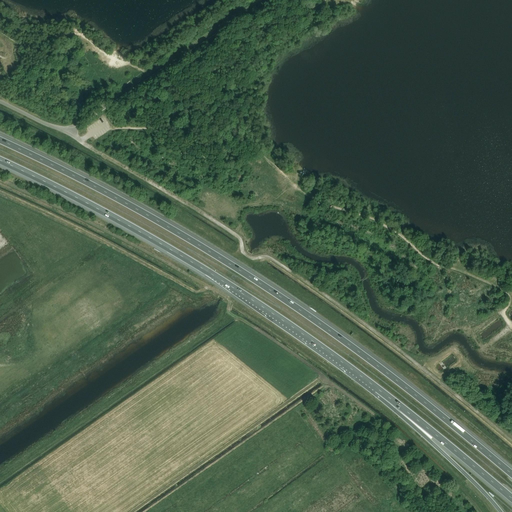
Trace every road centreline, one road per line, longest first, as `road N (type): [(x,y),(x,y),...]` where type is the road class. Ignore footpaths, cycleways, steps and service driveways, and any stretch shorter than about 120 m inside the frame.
road 1 (motorway): [(511,472),(367,357),(227,261),(0,139)]
road 2 (motorway): [(0,159),(168,247),(376,387)]
road 3 (motorway): [(376,387),(500,511)]
road 4 (motorway): [(376,387),(511,498)]
